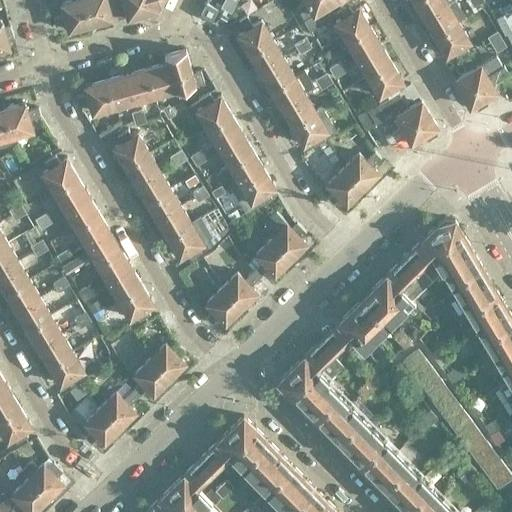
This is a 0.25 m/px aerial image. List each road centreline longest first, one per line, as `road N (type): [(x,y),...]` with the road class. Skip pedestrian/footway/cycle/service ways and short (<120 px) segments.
road 1 (residential): [(237,371),(182,318),(79,142),(45,65)]
road 2 (residential): [(172,19),(209,45),(306,209),(352,255)]
road 3 (residential): [(372,511),(237,371)]
road 4 (residential): [(0,339),(54,427),(117,492)]
road 5 (residential): [(465,156),(377,0)]
road 6 (residential): [(117,492),(237,371)]
road 7 (residential): [(237,371),(352,255)]
road 8 (residential): [(352,255),(465,156)]
road 9 (residential): [(45,65),(161,31),(172,19)]
